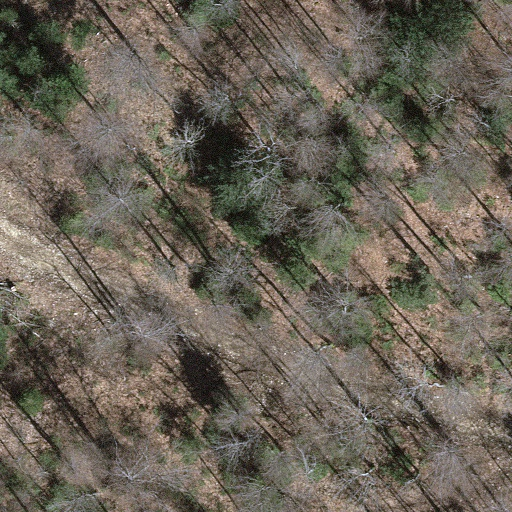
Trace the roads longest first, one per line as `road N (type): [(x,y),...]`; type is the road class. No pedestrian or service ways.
road 1 (track): [(0,224),(68,270),(198,327),(398,399),(511,430)]
road 2 (track): [(511,481),(389,511)]
